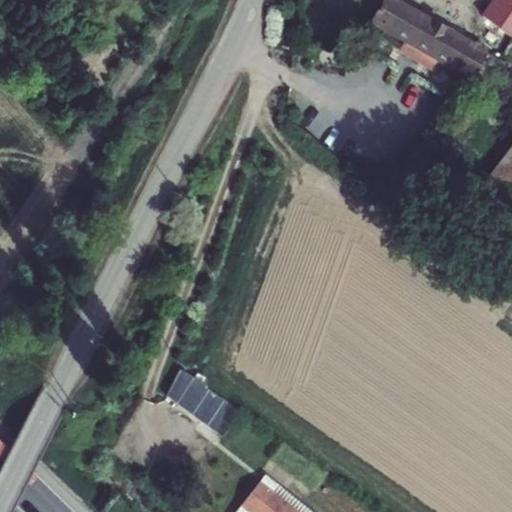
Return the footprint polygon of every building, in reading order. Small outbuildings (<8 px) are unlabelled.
[(392,0),(384,0),(372,23),(471,79),(485,53),(392,0)] [(511,0),(494,0),(482,17),(511,39),(511,0)] [(511,148),(485,184),(511,204),(511,148)] [(166,397),(222,439),(239,414),(205,389),(206,387),(180,371),(166,397)] [(240,507),(246,511),(309,511),(265,476),(240,507)]
